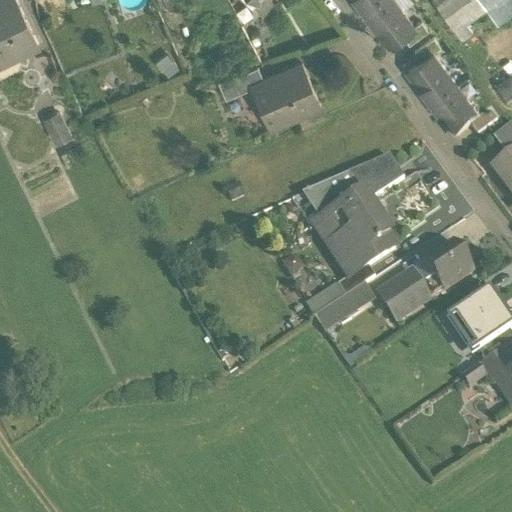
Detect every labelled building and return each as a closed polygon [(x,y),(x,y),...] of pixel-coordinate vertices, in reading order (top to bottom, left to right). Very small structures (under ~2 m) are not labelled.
[(0,0),(0,52),(13,46),(18,55),(37,46),(14,0),(0,0)] [(380,0),(354,0),(364,13),(380,0)] [(393,0),(380,0),(364,13),(388,46),(402,36),(414,27),(393,0)] [(434,0),(455,28),(465,21),(486,5),(493,0),(434,0)] [(511,0),(493,0),(486,5),(497,21),(511,11),(511,0)] [(465,21),(455,28),(462,37),(471,31),(465,21)] [(414,27),(402,36),(409,45),(428,31),(421,22),(414,27)] [(433,38),(414,52),(421,61),(433,53),(440,47),(433,38)] [(421,61),(407,72),(431,105),(457,86),(433,53),(421,61)] [(263,79),(251,85),(251,86),(269,126),(320,103),(302,62),(263,79)] [(257,65),(233,76),(240,91),(251,86),(251,85),(263,79),(257,65)] [(511,74),(496,85),(510,105),(511,103),(511,74)] [(457,86),(431,105),(456,138),(470,127),(482,119),(457,86)] [(60,110),(43,119),(58,145),(74,136),(60,110)] [(482,119),(470,127),(477,137),(497,123),(490,113),(482,119)] [(511,126),(493,140),(507,158),(511,153),(511,126)] [(511,153),(507,158),(494,168),(511,190),(511,153)] [(349,177),(347,178),(360,198),(362,197),(368,206),(403,181),(389,160),(349,177)] [(360,198),(347,178),(301,198),(320,225),(326,221),(360,198)] [(360,198),(326,221),(343,248),(331,256),(347,281),(348,283),(367,270),(394,253),(385,240),(389,238),(368,206),(362,197),(360,198)] [(454,247),(407,278),(416,293),(424,288),(433,301),(472,275),(454,247)] [(367,270),(348,283),(347,281),(336,289),(344,300),(364,287),(374,281),(367,270)] [(424,288),(416,293),(407,278),(377,297),(396,325),(433,301),(424,288)] [(344,300),(328,311),(336,324),(337,325),(373,300),(364,287),(344,300)] [(307,308),(314,320),(344,300),(336,289),(307,308)] [(454,316),(479,355),(511,332),(511,328),(488,293),(454,316)] [(328,311),(314,320),(323,333),(336,324),(328,311)] [(511,338),(509,335),(479,355),(487,365),(504,353),(511,347),(511,338)] [(487,365),(480,370),(491,387),(503,380),(498,373),(511,364),(504,353),(487,365)] [(511,363),(511,364),(498,373),(503,380),(511,393),(511,363)]
